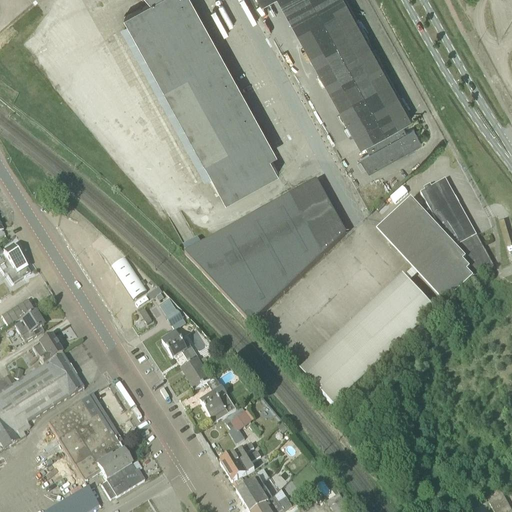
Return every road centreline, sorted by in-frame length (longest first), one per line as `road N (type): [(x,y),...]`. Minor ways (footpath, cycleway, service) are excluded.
road 1 (unclassified): [(189,470),(0,168)]
road 2 (unclassified): [(360,224),(239,0)]
road 3 (secondary): [(404,0),(511,167)]
road 4 (secondary): [(511,152),(423,0)]
